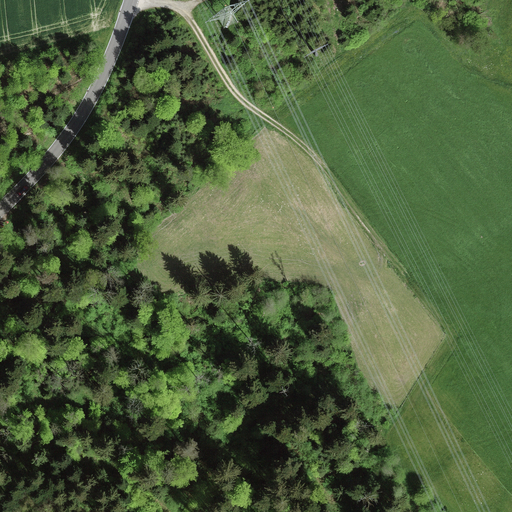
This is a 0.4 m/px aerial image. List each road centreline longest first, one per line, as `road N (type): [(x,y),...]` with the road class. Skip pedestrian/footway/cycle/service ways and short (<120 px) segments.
road 1 (track): [(136,1),(182,6),(237,94),(308,150),(395,262)]
road 2 (tertiary): [(0,211),(60,161),(104,109),(137,0)]
